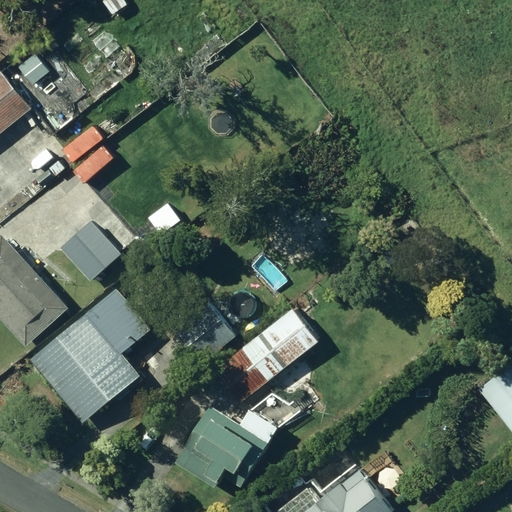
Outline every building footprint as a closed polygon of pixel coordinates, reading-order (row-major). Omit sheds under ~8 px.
[(136,0),(107,0),(119,14),(136,0)] [(231,18),(241,32),(255,22),(245,8),(231,18)] [(43,102),(38,106),(58,131),(133,71),(117,51),(102,63),(96,54),(72,74),(54,52),(23,78),(43,102)] [(0,70),(0,134),(38,105),(7,65),(0,70)] [(54,167),(60,173),(67,166),(62,160),(54,167)] [(39,177),(46,185),(58,175),(51,167),(39,177)] [(193,211),(175,193),(148,220),(166,238),(193,211)] [(65,245),(95,279),(127,251),(96,217),(65,245)] [(0,238),(0,308),(32,343),(77,304),(9,230),(0,238)] [(36,356),(89,420),(148,373),(129,349),(158,326),(124,285),(36,356)] [(180,327),(207,360),(242,334),(215,299),(180,327)] [(244,399),(327,338),(301,304),(219,368),(244,399)] [(511,365),(484,386),(511,421),(511,365)] [(182,460),(223,485),(230,472),(249,485),(277,439),(218,403),(182,460)] [(314,486),(279,511),(398,511),(403,509),(370,465),(324,499),(314,486)]
